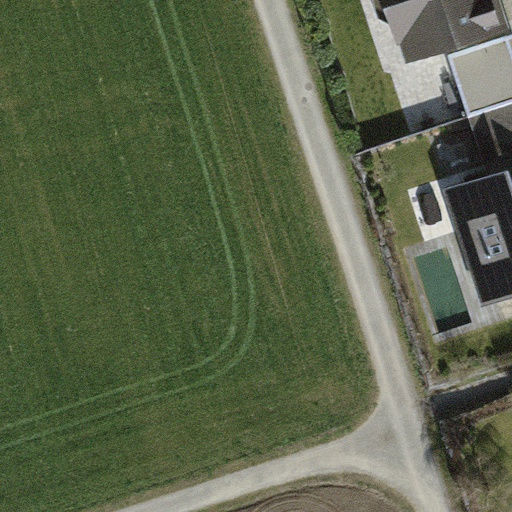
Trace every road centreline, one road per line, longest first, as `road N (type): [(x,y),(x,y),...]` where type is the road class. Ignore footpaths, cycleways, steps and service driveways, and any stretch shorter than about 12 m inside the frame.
road 1 (track): [(278,0),(442,511)]
road 2 (track): [(411,431),(148,511)]
